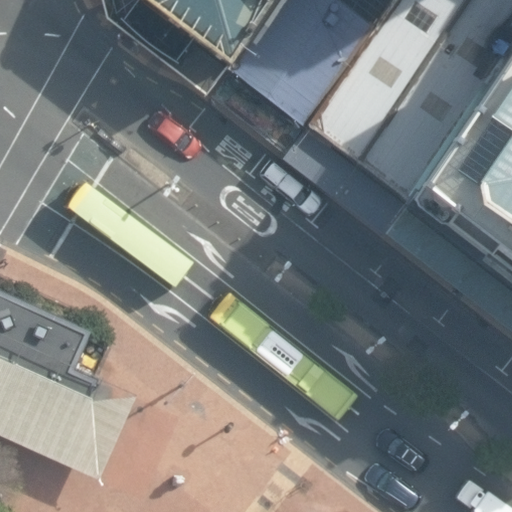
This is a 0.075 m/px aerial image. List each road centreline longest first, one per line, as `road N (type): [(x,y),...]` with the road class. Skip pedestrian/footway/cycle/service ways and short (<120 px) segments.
road 1 (tertiary): [(496,511),(64,168),(0,105)]
road 2 (tertiary): [(0,41),(133,82),(511,384)]
